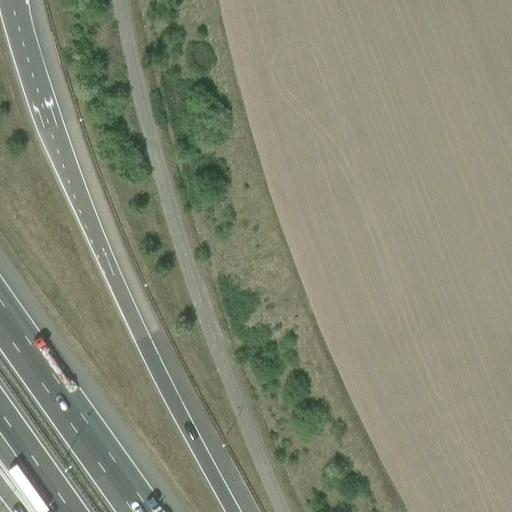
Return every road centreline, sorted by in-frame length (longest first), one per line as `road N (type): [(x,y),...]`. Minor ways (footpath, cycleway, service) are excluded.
road 1 (motorway): [(233,511),(109,266),(32,67),(16,0)]
road 2 (motorway): [(139,511),(0,314)]
